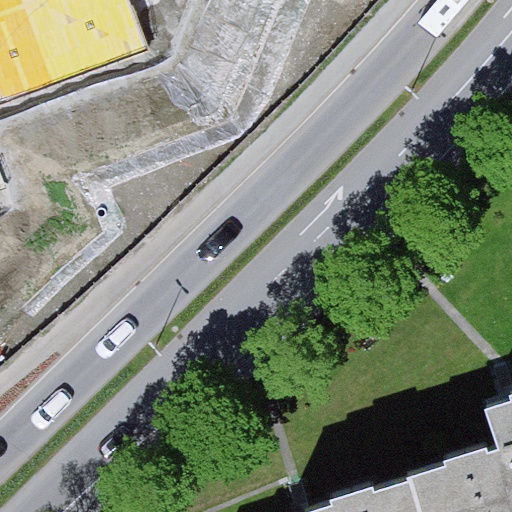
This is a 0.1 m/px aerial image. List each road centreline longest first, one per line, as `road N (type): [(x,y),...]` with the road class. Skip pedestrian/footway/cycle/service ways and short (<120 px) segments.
road 1 (tertiary): [(41,511),(511,21)]
road 2 (tertiary): [(449,0),(79,390),(0,459)]
